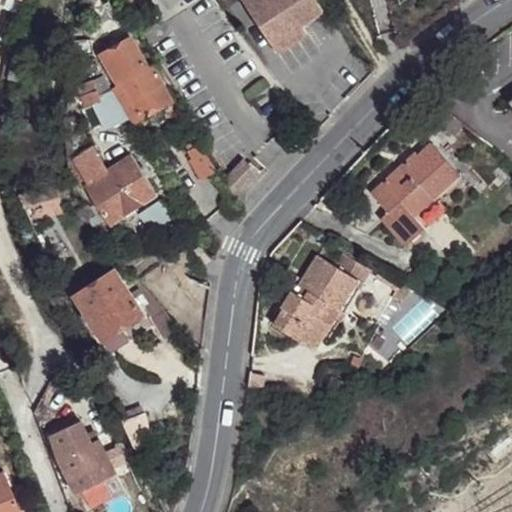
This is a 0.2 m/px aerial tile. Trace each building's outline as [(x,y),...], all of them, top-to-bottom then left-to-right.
[(310,0),(238,0),(274,54),(303,35),(297,26),(319,12),(310,0)] [(24,34),(18,52),(48,59),(94,51),(93,40),(24,34)] [(131,37),(102,53),(119,81),(122,79),(139,111),(143,109),(149,116),(156,120),(160,119),(164,115),(166,111),(165,106),(177,99),(156,60),(149,65),(131,37)] [(88,73),(77,80),(80,89),(75,91),(81,103),(92,98),(99,94),(88,73)] [(119,81),(113,85),(131,115),(139,111),(122,79),(119,81)] [(99,94),(92,98),(103,120),(106,125),(118,118),(105,92),(99,94)] [(201,142),(187,150),(202,177),(216,170),(201,142)] [(91,143),(68,157),(108,221),(157,191),(132,153),(107,168),(91,143)] [(413,153),(370,194),(387,213),(382,219),(406,248),(426,229),(414,216),(432,200),(458,175),(430,144),(418,157),(413,153)] [(245,164),(225,186),(233,199),(256,175),(245,164)] [(432,200),(414,216),(426,229),(443,212),(432,200)] [(162,201),(139,210),(147,229),(169,220),(162,201)] [(285,305),(275,324),(318,349),(334,323),(328,319),(335,305),(344,310),(362,279),(318,255),(300,285),(305,287),(302,293),(293,288),(283,304),(285,305)] [(114,268),(77,293),(112,348),(128,337),(121,326),(142,312),(130,293),(114,268)] [(141,285),(130,293),(142,312),(144,311),(163,341),(178,331),(160,307),(141,285)] [(335,305),(328,319),(334,323),(339,327),(342,321),(339,319),(343,312),(344,310),(335,305)] [(332,378),(325,394),(337,398),(342,381),(332,378)] [(355,378),(349,388),(367,399),(374,389),(355,378)] [(145,412),(124,417),(127,433),(133,444),(151,439),(145,412)] [(298,413),(266,473),(299,490),(331,430),(334,421),(298,413)] [(79,426),(52,436),(57,453),(76,492),(115,473),(99,439),(88,443),(79,426)] [(331,430),(299,490),(326,503),(357,444),(331,430)] [(18,511),(1,471),(0,471),(0,511),(18,511)]
